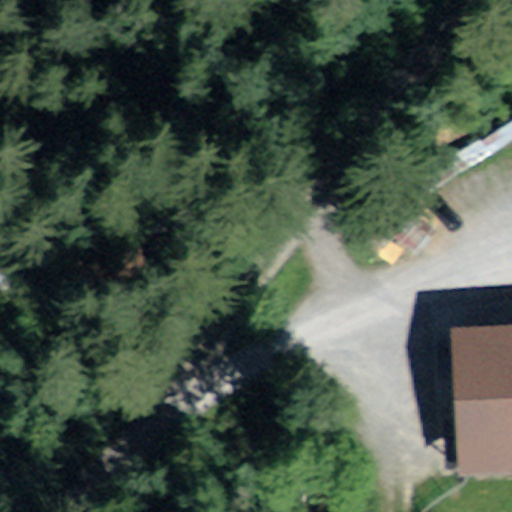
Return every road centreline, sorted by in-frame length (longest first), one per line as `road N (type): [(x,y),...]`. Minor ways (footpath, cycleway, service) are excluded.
road 1 (track): [(355,316),(309,226),(463,0)]
road 2 (track): [(191,392),(309,226)]
